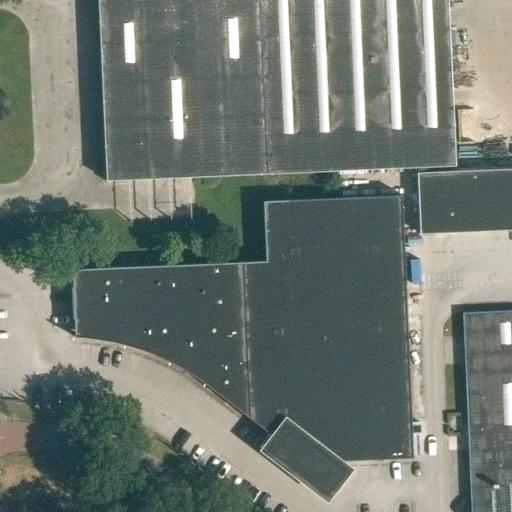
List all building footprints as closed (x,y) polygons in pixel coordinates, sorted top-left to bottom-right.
[(453,162),(447,0),(95,0),(103,177),(453,162)] [(511,229),(511,168),(489,169),(491,230),(511,229)] [(491,230),(489,169),(457,171),(459,232),(491,230)] [(459,232),(457,171),(417,172),(419,233),(459,232)] [(265,260),(81,268),(84,336),(111,340),(142,349),(172,362),(200,379),(280,441),(276,446),(324,483),(342,459),(412,456),(402,195),(263,200),(265,260)] [(511,511),(511,308),(465,310),(473,511),(511,511)]
